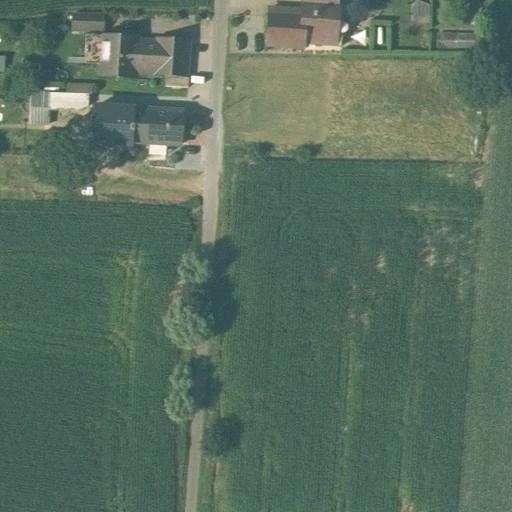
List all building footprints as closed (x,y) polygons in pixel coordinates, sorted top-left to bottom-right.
[(340,10),(315,9),(314,19),(314,21),(339,22),(340,10)] [(302,13),(285,12),(285,19),(270,18),(269,49),(301,50),(301,46),(338,48),(339,22),(314,21),(314,19),(302,18),(302,13)] [(103,17),(72,16),(71,31),(102,32),(103,17)] [(137,39),(101,37),(99,77),(134,79),(134,73),(137,41),(137,39)] [(188,42),(157,40),(157,43),(155,74),(155,75),(165,76),(165,75),(185,77),(188,42)] [(157,43),(137,41),(134,73),(155,74),(157,43)] [(185,77),(165,75),(164,87),(187,88),(188,77),(185,77)] [(31,124),(65,124),(65,86),(31,86),(31,124)] [(90,95),(67,94),(65,117),(89,118),(90,95)] [(154,115),(98,111),(96,141),(152,145),(152,143),(154,115)] [(184,117),(154,115),(152,143),(181,145),(184,117)]
